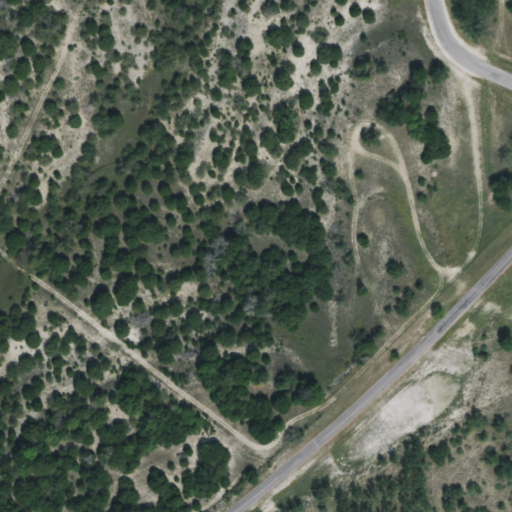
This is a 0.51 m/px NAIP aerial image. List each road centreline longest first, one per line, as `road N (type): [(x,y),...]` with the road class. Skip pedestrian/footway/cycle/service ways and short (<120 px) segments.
road 1 (residential): [(246,511),(444,354),(511,275)]
road 2 (residential): [(511,83),(446,44),(428,0)]
